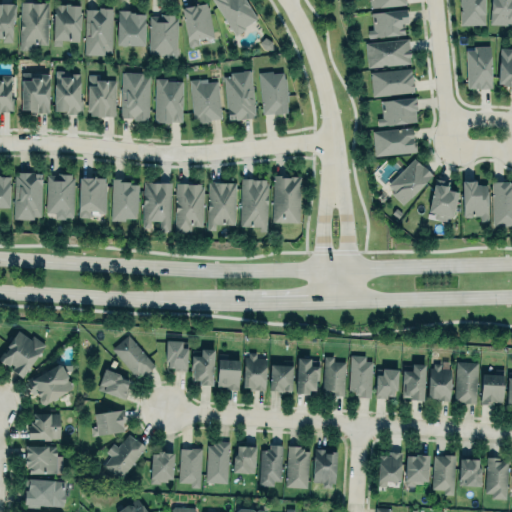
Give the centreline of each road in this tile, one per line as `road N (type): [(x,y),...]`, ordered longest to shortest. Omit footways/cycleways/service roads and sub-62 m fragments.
road 1 (secondary): [(511,261),(174,269),(0,259)]
road 2 (residential): [(511,432),(166,411)]
road 3 (residential): [(0,141),(192,153),(330,139)]
road 4 (secondary): [(0,291),(178,301)]
road 5 (secondary): [(178,301),(348,300)]
road 6 (secondary): [(348,300),(511,295)]
road 7 (tertiary): [(330,139),(320,301)]
road 8 (tertiary): [(348,300),(330,139)]
road 9 (tertiary): [(330,139),(314,61),(285,0)]
road 10 (residential): [(431,0),(447,146)]
